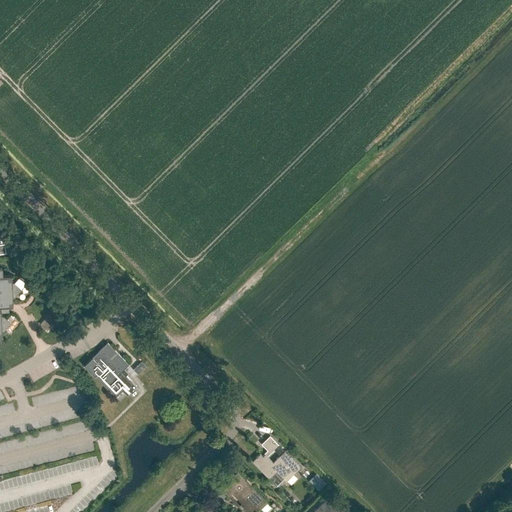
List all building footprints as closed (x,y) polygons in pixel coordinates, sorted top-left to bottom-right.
[(26,258),(21,253),(16,257),(21,262),(26,258)] [(0,346),(1,345),(0,335),(2,335),(2,329),(4,329),(10,323),(3,316),(2,317),(1,311),(5,311),(4,305),(13,305),(13,296),(14,296),(20,289),(14,283),(12,283),(12,274),(3,274),(2,267),(0,267),(0,346)] [(56,320),(49,314),(40,324),(48,330),(56,320)] [(84,364),(116,396),(123,390),(127,394),(137,385),(126,375),(129,372),(125,368),(129,363),(108,341),(105,344),(103,346),(84,364)] [(142,361),(134,369),(138,373),(146,365),(142,361)] [(301,466),(285,450),(279,444),(270,435),(261,443),(268,450),(269,450),(271,452),(275,448),(281,454),(273,461),(265,453),(263,456),(262,455),(260,453),(253,461),(269,478),(276,485),(284,478),(284,477),(286,476),(291,471),(294,473),(301,466)] [(245,511),(257,511),(267,502),(237,471),(221,487),(229,495),(232,492),(246,506),(243,509),(245,511)] [(319,490),(326,482),(316,473),(309,480),(319,490)] [(344,511),(328,496),(311,511),(344,511)]
